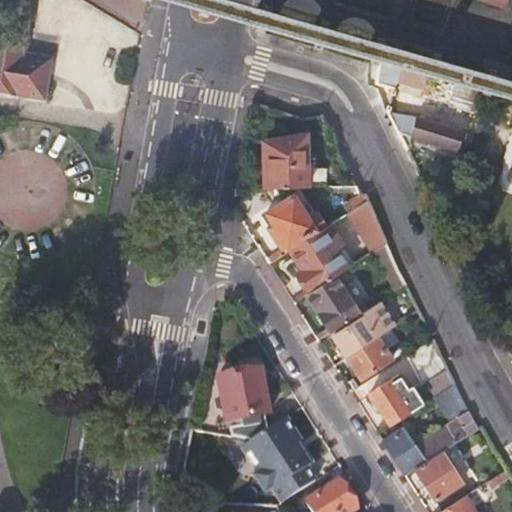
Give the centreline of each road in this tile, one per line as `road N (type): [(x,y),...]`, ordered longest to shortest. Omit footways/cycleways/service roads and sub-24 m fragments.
road 1 (unclassified): [(511,420),(342,94),(227,54)]
road 2 (unclassified): [(184,258),(237,271),(254,290),(396,511)]
road 3 (secondary): [(173,42),(132,276),(136,294)]
road 4 (secondary): [(184,258),(227,54)]
